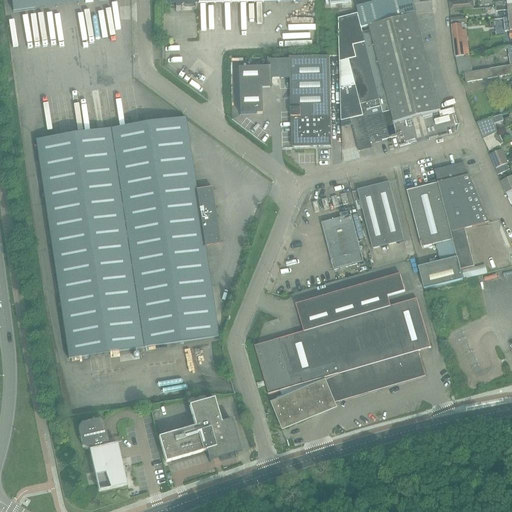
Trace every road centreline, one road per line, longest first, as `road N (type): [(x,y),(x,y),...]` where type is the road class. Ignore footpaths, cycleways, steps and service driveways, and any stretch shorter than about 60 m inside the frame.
road 1 (unclassified): [(271,472),(234,341),(296,185)]
road 2 (unclassified): [(296,185),(149,79),(134,52),(135,0)]
road 3 (secondary): [(271,472),(511,409)]
road 4 (unclassified): [(296,185),(475,139)]
road 5 (primary): [(0,453),(11,388),(0,285)]
road 6 (unclassified): [(475,139),(448,64),(441,0)]
